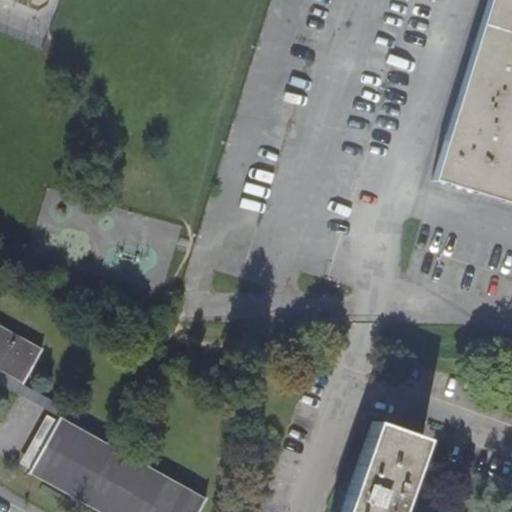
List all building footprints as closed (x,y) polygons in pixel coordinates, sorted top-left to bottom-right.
[(511,0),(486,0),(432,178),(511,202),(511,0)] [(0,371),(21,383),(40,347),(0,324),(0,371)] [(75,413),(21,383),(0,371),(0,382),(58,415),(70,421),(75,413)] [(20,462),(30,467),(55,421),(45,415),(20,462)] [(196,511),(205,497),(70,421),(58,415),(55,421),(30,467),(28,472),(98,511),(196,511)] [(394,511),(421,438),(371,420),(339,511),(394,511)]
